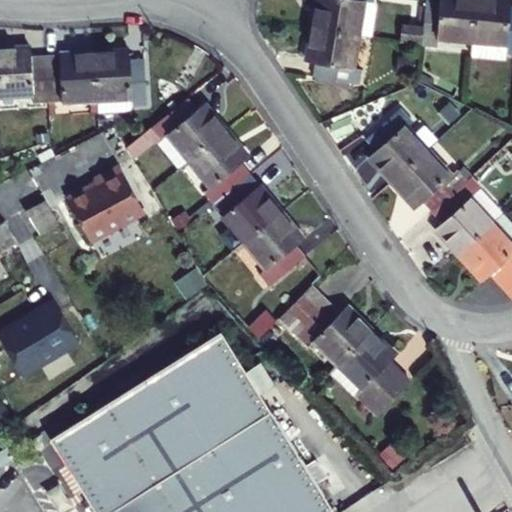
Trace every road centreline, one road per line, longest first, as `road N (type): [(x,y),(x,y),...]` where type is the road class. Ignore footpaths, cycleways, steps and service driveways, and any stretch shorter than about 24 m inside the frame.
road 1 (residential): [(213,0),(407,291),(450,320)]
road 2 (residential): [(450,320),(465,371),(511,455)]
road 3 (residential): [(0,4),(122,0)]
